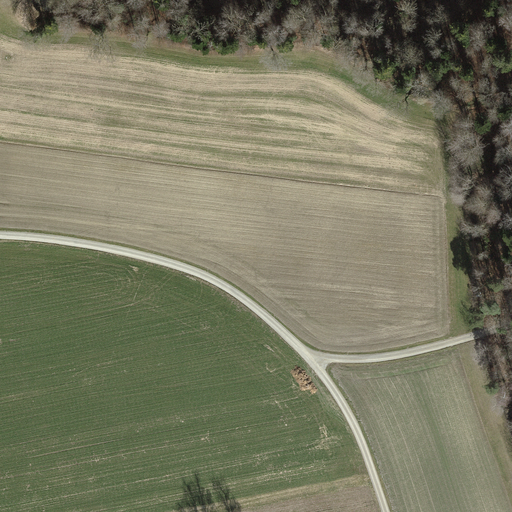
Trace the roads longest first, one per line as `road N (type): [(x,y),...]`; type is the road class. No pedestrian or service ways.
road 1 (track): [(305,353),(240,296),(198,272),(113,249),(0,234)]
road 2 (track): [(305,353),(376,358),(511,324)]
road 3 (track): [(385,511),(353,422),(305,353)]
